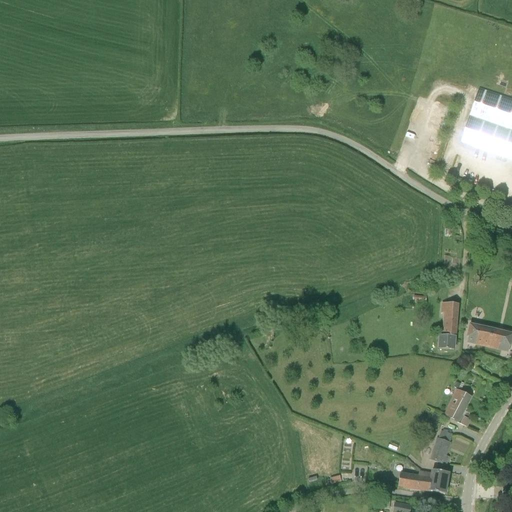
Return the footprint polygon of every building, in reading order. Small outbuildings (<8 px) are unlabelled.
[(511,99),(479,89),(460,142),(511,159),(511,99)] [(457,305),(448,304),(441,304),(440,313),(444,314),(442,329),(439,329),(437,349),(454,350),(457,305)] [(511,336),(502,333),(469,326),(465,339),(466,340),(466,342),(501,350),(501,349),(508,351),(511,336)] [(457,423),(470,397),(455,390),(444,415),(457,423)] [(467,428),(470,420),(464,417),(460,424),(467,428)] [(429,458),(429,459),(445,464),(447,457),(444,455),(449,442),(436,439),(429,458)] [(449,474),(439,472),(431,471),(431,473),(419,472),(419,473),(431,474),(428,492),(429,492),(445,495),(449,474)] [(419,491),(428,492),(431,474),(419,473),(418,476),(401,473),(398,486),(411,489),(419,491)] [(341,482),(339,476),(330,479),(332,484),(341,482)] [(410,511),(411,506),(394,502),(392,511),(410,511)]
